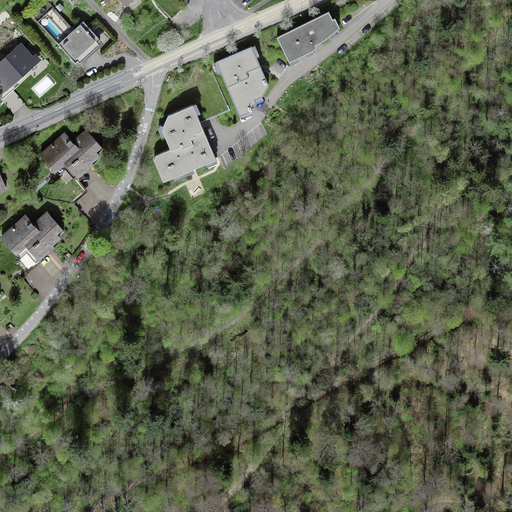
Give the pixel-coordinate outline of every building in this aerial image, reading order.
[(176,10),(167,0),(154,0),(170,16),(176,10)] [(183,4),(179,0),(167,0),(176,10),(183,4)] [(45,15),(53,7),(48,2),(42,8),(40,6),(38,9),(39,10),(33,16),(38,22),(45,15)] [(317,46),(315,44),(324,39),(339,27),(335,18),(332,19),(329,11),(277,37),(289,61),(313,49),(317,46)] [(100,40),(83,21),(66,37),(58,44),(75,63),(100,40)] [(20,44),(0,61),(0,93),(21,75),(22,76),(37,63),(20,44)] [(261,95),(268,85),(251,47),(217,61),(240,114),(252,109),(250,105),(256,102),(254,98),(261,95)] [(154,159),(163,180),(215,158),(200,123),(230,110),(213,70),(183,83),(193,104),(168,115),(163,125),(162,129),(171,149),(155,155),(154,159)] [(70,165),(78,174),(91,163),(91,162),(96,157),(95,155),(103,148),(86,130),(73,142),(70,139),(69,140),(66,135),(62,135),(59,139),(58,138),(41,154),(52,166),(57,162),(64,170),(70,165)] [(30,247),(38,257),(52,245),(51,244),(57,239),(56,238),(64,231),(47,212),(34,224),(31,221),(29,222),(27,218),(22,218),(20,221),(19,221),(2,236),(12,249),(17,244),(24,253),(30,247)]
